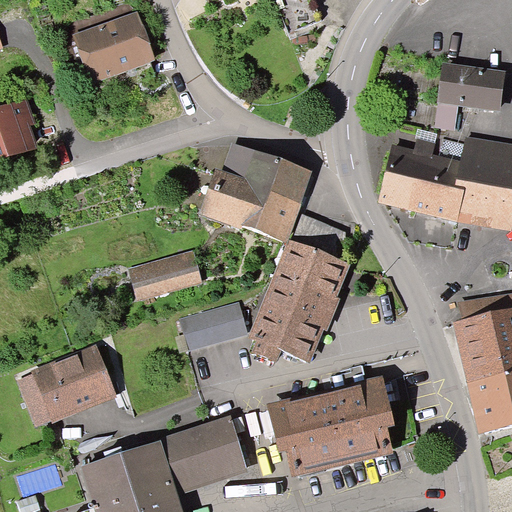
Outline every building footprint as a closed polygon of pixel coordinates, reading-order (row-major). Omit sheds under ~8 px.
[(89,85),(150,63),(134,18),(73,40),(89,85)] [(500,78),(443,70),(433,130),(450,132),(453,115),(446,114),(447,106),(495,113),(500,78)] [(13,155),(29,150),(15,111),(0,115),(0,165),(15,160),(13,155)] [(511,216),(511,149),(463,141),(463,147),(440,141),(435,163),(428,161),(432,147),(415,142),(411,157),(390,152),(377,203),(455,223),(457,216),(510,225),(511,216)] [(203,220),(220,226),(228,229),(229,224),(281,245),(306,175),(233,148),(221,181),(216,178),(207,202),(209,203),(203,220)] [(288,245),(290,246),(342,267),(342,238),(299,219),(288,245)] [(290,246),(277,277),(330,300),(343,268),(342,267),(290,246)] [(137,300),(195,284),(188,258),(130,273),(137,300)] [(303,364),(330,300),(277,277),(251,343),(257,345),(252,357),(272,365),(277,353),(303,364)] [(511,298),(460,307),(464,323),(511,312),(511,298)] [(215,344),(244,336),(236,307),(207,315),(215,344)] [(511,312),(464,323),(457,325),(483,436),(511,429),(511,312)] [(186,352),(215,344),(207,315),(178,323),(186,352)] [(32,376),(51,423),(111,398),(93,352),(32,376)] [(387,447),(372,385),(281,407),(296,469),(387,447)] [(95,510),(167,486),(170,495),(243,471),(228,421),(155,445),(156,447),(82,471),(95,510)] [(422,452),(433,448),(430,440),(419,444),(422,452)] [(175,511),(170,495),(167,486),(95,510),(88,511),(175,511)] [(37,511),(33,498),(15,504),(17,511),(37,511)]
